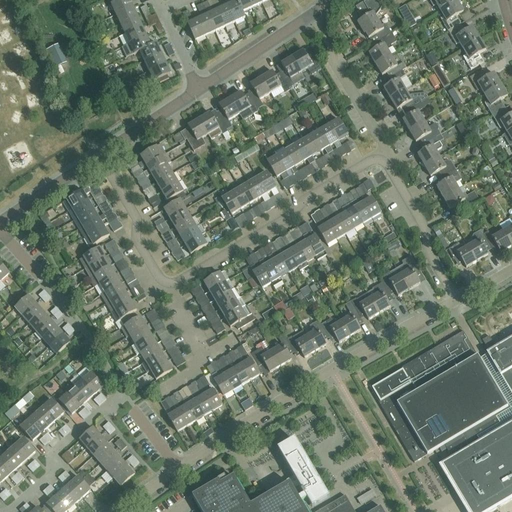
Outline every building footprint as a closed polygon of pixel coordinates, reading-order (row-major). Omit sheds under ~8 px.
[(121,0),(110,5),(115,16),(132,8),(128,0),(121,0)] [(242,13),(252,8),(247,0),(235,0),(236,1),(242,13)] [(247,0),(252,8),(261,4),(259,0),(247,0)] [(381,9),(375,0),(368,0),(363,3),(356,8),(355,8),(361,20),(358,22),(365,35),(365,34),(368,39),(375,35),(378,41),(387,36),(391,34),(385,24),(381,26),(376,16),(381,9)] [(428,0),(433,7),(436,5),(440,12),(457,2),(455,0),(428,0)] [(226,6),(234,23),(244,18),(242,13),(236,1),(226,6)] [(201,4),(204,10),(209,7),(207,2),(201,4)] [(457,2),(440,12),(444,17),(440,19),(448,32),(461,25),(456,17),(463,13),(457,2)] [(196,7),(198,13),(204,10),(201,4),(196,7)] [(216,10),(224,28),(234,23),(226,6),(216,10)] [(132,8),(115,16),(120,25),(137,17),(132,8)] [(206,15),(214,32),(224,28),(216,10),(206,15)] [(181,14),(184,19),(190,17),(187,11),(181,14)] [(148,12),(142,14),(145,20),(150,17),(148,12)] [(197,20),(205,37),(214,32),(206,15),(197,20)] [(137,17),(120,25),(124,35),(141,27),(137,17)] [(186,24),(194,42),(205,37),(197,20),(186,24)] [(159,24),(154,26),(156,32),(162,29),(159,24)] [(461,25),(448,32),(455,45),(459,43),(463,49),(479,40),(472,28),(465,33),(461,25)] [(146,37),(141,27),(124,35),(119,38),(124,47),(146,37)] [(156,32),(159,37),(164,34),(162,29),(156,32)] [(387,36),(378,41),(375,44),(378,49),(369,54),(375,65),(390,56),(385,46),(395,40),(391,34),(387,36)] [(124,47),(121,48),(126,58),(134,55),(139,52),(151,47),(150,46),(146,37),(124,47)] [(479,40),(463,49),(467,56),(463,57),(471,71),(483,63),(479,55),(485,51),(479,40)] [(139,52),(144,62),(161,54),(156,44),(150,46),(151,47),(139,52)] [(163,47),(166,52),(172,49),(169,44),(163,47)] [(57,47),(48,51),(56,67),(65,63),(57,47)] [(166,52),(168,57),(174,55),(172,49),(166,52)] [(303,52),(292,58),(301,73),(308,69),(312,75),(321,70),(314,57),(308,60),(303,52)] [(161,54),(144,62),(148,72),(165,64),(161,54)] [(390,56),(375,65),(382,76),(391,71),(393,75),(401,70),(402,71),(406,68),(403,63),(397,67),(390,56)] [(301,73),(292,58),(281,64),(287,74),(281,77),(282,78),(283,78),(289,89),(305,80),(301,73)] [(165,64),(148,72),(153,82),(158,80),(160,84),(169,80),(167,75),(170,74),(165,64)] [(173,66),(175,72),(178,70),(181,69),(178,64),(173,66)] [(384,89),(390,99),(405,90),(399,80),(405,76),(402,71),(401,70),(393,75),(394,76),(389,79),(392,84),(384,89)] [(482,71),(470,78),(477,91),(480,89),(484,95),(501,85),(494,74),(487,79),(482,71)] [(261,79),(270,94),(281,87),(284,94),(290,91),(289,89),(283,78),(282,78),(277,81),(272,72),(261,79)] [(256,94),(250,97),(251,99),(258,110),(263,107),(259,100),(270,94),(261,79),(250,85),(256,94)] [(501,85),(484,95),(488,102),(485,104),(492,116),(504,108),(500,101),(507,97),(501,85)] [(405,90),(390,99),(396,111),(406,105),(408,109),(420,102),(421,103),(428,99),(425,94),(411,94),(408,96),(405,90)] [(241,93),(230,99),(239,114),(239,115),(243,121),(259,111),(258,110),(251,99),(246,102),(241,93)] [(220,120),(227,130),(232,127),(228,121),(239,115),(239,114),(230,99),(219,106),(224,115),(220,118),(221,119),(220,120)] [(403,121),(409,131),(424,122),(418,112),(424,109),(421,103),(420,102),(408,109),(412,115),(403,121)] [(503,128),(506,132),(511,128),(511,115),(509,117),(504,108),(492,116),(500,129),(503,128)] [(210,114),(199,120),(208,135),(219,129),(222,135),(228,132),(226,130),(227,130),(220,120),(215,123),(210,114)] [(297,115),(290,118),(292,123),(299,120),(297,115)] [(188,139),(195,151),(201,148),(197,142),(208,135),(199,120),(188,127),(193,136),(188,139)] [(338,120),(329,126),(338,142),(348,136),(338,120)] [(424,122),(409,131),(415,143),(425,137),(428,142),(436,137),(436,138),(441,135),(435,124),(428,128),(424,122)] [(320,131),(329,147),(330,147),(338,142),(329,126),(320,131)] [(318,127),(309,132),(312,136),(311,136),(321,152),(326,149),(328,154),(332,152),(330,147),(329,147),(320,131),(318,127)] [(225,143),(230,140),(227,134),(221,137),(225,143)] [(255,140),(257,145),(265,141),(263,136),(255,140)] [(311,136),(302,141),(312,158),(312,157),(321,152),(311,136)] [(441,147),(436,138),(436,137),(428,142),(423,145),(424,147),(421,149),(423,152),(417,155),(421,162),(419,164),(423,167),(424,166),(424,167),(439,157),(436,152),(441,149),(441,147)] [(302,141),(294,146),(303,163),(308,160),(311,164),(315,162),(312,157),(312,158),(302,141)] [(346,144),(351,152),(355,149),(350,141),(346,144)] [(165,155),(160,146),(140,157),(143,162),(138,165),(139,165),(141,169),(146,166),(146,167),(165,155)] [(294,146),(285,152),(295,168),(303,163),(294,146)] [(337,149),(342,157),(346,155),(341,146),(337,149)] [(233,159),(236,165),(260,154),(257,148),(233,159)] [(290,170),(293,175),(297,173),(294,168),(295,168),(285,152),(283,148),(274,153),(276,157),(286,173),(290,170)] [(332,152),(328,154),(333,162),(337,160),(332,152)] [(171,164),(165,155),(146,167),(148,171),(144,174),(146,178),(151,175),(167,165),(167,166),(171,164)] [(276,157),(267,162),(276,178),(281,175),(284,180),(288,178),(285,173),(286,173),(276,157)] [(319,159),(324,167),(328,165),(324,157),(319,159)] [(424,167),(430,177),(435,175),(439,172),(442,177),(455,170),(451,162),(446,161),(443,163),(439,157),(424,167)] [(315,162),(311,164),(316,173),(320,170),(315,162)] [(130,170),(133,174),(141,169),(139,165),(138,165),(130,170)] [(172,174),(167,166),(167,165),(151,175),(156,184),(172,174)] [(302,170),(307,178),(311,176),(306,167),(302,170)] [(455,170),(442,177),(445,183),(437,187),(443,198),(458,189),(455,183),(461,180),(455,170)] [(257,178),(267,194),(276,189),(266,173),(257,178)] [(297,173),(293,175),(298,183),(302,181),(297,173)] [(136,179),(138,183),(146,178),(144,174),(136,179)] [(178,184),(172,174),(156,184),(162,193),(178,184)] [(257,178),(248,183),(258,199),(267,194),(257,178)] [(284,180),(289,188),(293,186),(288,178),(284,180)] [(363,184),(368,192),(374,188),(369,180),(368,181),(363,184)] [(96,183),(87,188),(90,193),(98,188),(96,183)] [(141,188),(143,192),(151,187),(149,183),(141,188)] [(248,183),(240,189),(249,204),(258,199),(248,183)] [(183,192),(178,184),(162,193),(167,202),(183,192)] [(83,191),(63,203),(69,212),(88,201),(85,196),(90,193),(87,188),(82,191),(83,191)] [(355,190),(360,199),(363,197),(358,188),(355,190)] [(231,194),(241,210),(249,204),(240,189),(231,194)] [(458,189),(443,198),(449,209),(459,204),(461,209),(478,200),(474,192),(467,196),(465,193),(461,195),(458,189)] [(146,196),(149,200),(157,195),(154,191),(146,196)] [(93,198),(95,202),(104,197),(101,193),(93,198)] [(350,193),(346,196),(347,198),(351,204),(355,202),(350,193)] [(222,199),(231,215),(241,210),(231,194),(222,199)] [(274,197),(279,205),(283,202),(278,194),(274,197)] [(341,198),(337,201),(342,209),(346,207),(342,201),(341,198)] [(347,198),(342,201),(346,207),(342,209),(345,214),(344,214),(354,230),(362,225),(350,204),(351,204),(347,198)] [(371,198),(362,204),(371,220),(381,214),(371,198)] [(266,202),(270,210),(274,207),(270,199),(266,202)] [(159,200),(151,205),(154,209),(162,204),(159,200)] [(69,212),(74,221),(93,210),(88,201),(69,212)] [(164,211),(169,220),(186,210),(180,201),(164,211)] [(350,204),(362,225),(371,220),(362,204),(359,205),(356,201),(355,202),(351,204),(350,204)] [(106,202),(98,207),(100,211),(109,206),(106,202)] [(328,206),(333,214),(337,212),(332,204),(328,206)] [(257,207),(262,215),(266,213),(261,205),(257,207)] [(320,211),(324,219),(328,217),(324,209),(320,211)] [(93,210),(74,221),(79,230),(98,218),(93,210)] [(186,210),(169,220),(175,229),(191,219),(186,210)] [(248,212),(253,220),(257,218),(252,210),(248,212)] [(111,211),(103,215),(106,220),(114,215),(111,211)] [(311,216),(312,219),(315,225),(319,222),(315,214),(311,216)] [(344,214),(335,219),(345,235),(354,230),(344,214)] [(98,218),(79,230),(84,239),(104,227),(101,222),(106,220),(103,215),(99,218),(98,218)] [(239,217),(244,225),(248,223),(243,215),(239,217)] [(191,219),(175,229),(180,237),(196,227),(199,225),(194,217),(191,219)] [(511,226),(502,232),(511,247),(511,246),(511,217),(509,219),(511,224),(511,226)] [(155,223),(157,227),(165,222),(162,219),(155,223)] [(327,224),(336,240),(345,235),(335,219),(327,224)] [(108,224),(111,229),(119,224),(117,220),(108,224)] [(318,230),(327,246),(336,240),(327,224),(318,230)] [(196,227),(180,237),(185,247),(201,237),(201,236),(205,233),(200,225),(196,228),(196,227)] [(302,226),(298,229),(303,237),(307,235),(302,226)] [(104,227),(84,239),(92,251),(97,248),(95,244),(109,236),(104,227)] [(160,232),(162,236),(170,231),(168,227),(160,232)] [(289,234),(294,242),(298,240),(293,231),(289,234)] [(468,246),(478,261),(488,256),(485,250),(490,247),(483,235),(480,231),(473,235),(471,240),(473,243),(468,246)] [(483,235),(490,247),(495,244),(501,253),(511,247),(502,232),(492,238),(488,232),(483,235)] [(309,239),(307,235),(303,237),(306,241),(305,242),(315,258),(317,261),(326,256),(315,236),(309,239)] [(165,241),(167,245),(175,240),(173,236),(165,241)] [(280,239),(285,247),(289,245),(284,236),(280,239)] [(201,237),(185,247),(190,255),(207,245),(201,237)] [(105,246),(107,250),(115,246),(113,241),(105,246)] [(272,244),(277,252),(281,250),(276,242),(272,244)] [(297,247),(306,263),(315,258),(305,242),(297,247)] [(465,268),(478,261),(468,246),(461,250),(458,244),(453,246),(453,247),(448,250),(455,262),(460,259),(465,268)] [(170,250),(172,253),(180,248),(178,245),(170,250)] [(267,247),(263,249),(268,257),(272,255),(267,247)] [(297,247),(288,252),(298,268),(297,268),(299,272),(308,266),(306,263),(297,247)] [(105,258),(99,249),(80,260),(86,270),(105,258)] [(110,255),(112,259),(120,254),(118,251),(110,255)] [(258,252),(254,254),(259,263),(263,260),(258,252)] [(288,252),(279,257),(289,273),(297,268),(298,268),(288,252)] [(176,259),(177,262),(185,258),(183,254),(175,258),(176,259)] [(274,260),(272,255),(268,257),(271,262),(280,278),(289,273),(279,257),(274,260)] [(245,260),(250,268),(254,266),(249,257),(245,260)] [(420,272),(411,257),(402,262),(405,272),(400,275),(409,290),(420,284),(414,275),(420,272)] [(86,270),(91,278),(94,276),(110,267),(105,258),(86,270)] [(115,264),(117,268),(125,263),(123,259),(115,264)] [(262,267),(271,284),(280,278),(271,262),(266,265),(263,260),(259,263),(262,267)] [(359,267),(361,272),(371,268),(368,263),(359,267)] [(0,264),(0,280),(1,282),(9,275),(0,264)] [(252,273),(262,289),(271,284),(262,267),(257,270),(254,266),(250,268),(252,273)] [(115,276),(110,267),(94,276),(100,285),(115,276)] [(120,273),(122,277),(131,272),(128,268),(120,273)] [(204,283),(209,293),(225,283),(229,281),(224,272),(220,274),(204,283)] [(383,282),(388,291),(392,288),(398,297),(409,290),(400,275),(389,282),(385,275),(385,276),(384,273),(378,276),(380,278),(382,283),(383,282)] [(100,285),(105,294),(121,284),(115,276),(100,285)] [(125,282),(127,285),(136,281),(133,277),(125,282)] [(370,299),(379,314),(390,307),(385,298),(390,295),(387,291),(388,291),(383,282),(382,283),(380,281),(375,284),(377,286),(373,289),(376,295),(370,299)] [(230,292),(225,283),(209,293),(214,302),(231,292),(230,292)] [(126,293),(121,284),(105,294),(101,296),(106,305),(126,293)] [(130,290),(133,294),(141,289),(139,285),(130,290)] [(231,292),(214,302),(219,310),(236,301),(236,300),(239,298),(234,289),(230,292),(231,292)] [(39,296),(42,299),(47,294),(44,291),(39,296)] [(194,296),(196,300),(204,295),(202,291),(194,296)] [(368,320),(379,314),(370,299),(366,292),(356,299),(350,302),(357,314),(358,314),(363,311),(368,320)] [(131,302),(126,293),(106,305),(112,313),(131,302)] [(253,293),(241,298),(243,303),(255,298),(253,293)] [(47,294),(42,299),(45,303),(51,298),(47,294)] [(144,294),(135,299),(137,303),(146,298),(144,294)] [(29,297),(15,309),(22,317),(36,305),(29,297)] [(199,305),(201,309),(209,304),(207,300),(199,305)] [(241,310),(236,301),(219,310),(225,319),(241,310)] [(131,302),(112,313),(117,323),(121,320),(123,325),(136,318),(133,312),(136,311),(131,302)] [(357,314),(350,302),(345,305),(350,313),(345,315),(347,318),(340,322),(349,338),(361,331),(355,322),(360,319),(358,314),(357,314)] [(36,305),(22,317),(29,325),(43,312),(36,305)] [(50,313),(53,316),(59,311),(56,308),(50,313)] [(241,310),(225,319),(230,328),(235,325),(238,330),(253,321),(245,308),(241,310)] [(204,314),(207,318),(215,313),(212,309),(204,314)] [(156,315),(154,310),(145,315),(148,320),(156,315)] [(59,311),(53,316),(57,320),(62,315),(59,311)] [(43,312),(29,325),(35,332),(49,320),(43,312)] [(209,322),(212,326),(220,321),(218,317),(209,322)] [(143,322),(140,318),(121,329),(126,338),(130,336),(146,327),(143,322)] [(159,319),(150,324),(153,328),(161,323),(159,319)] [(338,344),(349,338),(340,322),(335,325),(331,319),(321,325),(320,325),(325,334),(326,334),(328,338),(333,335),(338,344)] [(49,320),(35,332),(42,340),(56,328),(49,320)] [(306,337),(315,352),(326,346),(321,336),(325,334),(320,325),(321,325),(318,321),(309,326),(311,333),(306,337)] [(62,329),(66,333),(71,328),(68,324),(62,329)] [(223,326),(215,331),(217,335),(225,330),(223,326)] [(151,336),(146,327),(130,336),(135,345),(151,336)] [(56,328),(42,340),(49,348),(63,335),(56,328)] [(71,328),(66,333),(69,336),(75,332),(71,328)] [(156,333),(158,337),(166,332),(164,328),(156,333)] [(304,359),(315,352),(306,337),(303,332),(292,338),(292,337),(286,340),(291,348),(293,353),(298,349),(304,359)] [(487,354),(479,359),(463,332),(406,366),(407,368),(397,374),(397,373),(395,374),(395,375),(389,378),(389,377),(387,379),(387,380),(382,383),(381,382),(379,384),(373,388),(382,404),(380,406),(414,463),(444,445),(449,454),(467,443),(470,448),(442,465),(469,511),(488,511),(511,498),(511,339),(487,354)] [(49,348),(56,356),(70,343),(63,335),(49,348)] [(156,344),(151,336),(135,345),(132,347),(137,356),(140,354),(156,344)] [(271,352),(280,367),(291,360),(286,351),(291,348),(286,340),(284,336),(278,339),(282,345),(271,352)] [(161,342),(163,346),(172,341),(169,337),(161,342)] [(489,337),(482,341),(486,348),(493,343),(489,337)] [(140,354),(145,363),(161,353),(156,344),(140,354)] [(174,346),(166,351),(168,355),(177,350),(174,346)] [(262,348),(251,355),(259,367),(264,364),(269,373),(280,367),(271,352),(266,355),(262,348)] [(233,352),(238,361),(242,358),(237,350),(233,352)] [(145,363),(142,365),(147,373),(151,371),(167,362),(161,353),(145,363)] [(180,354),(171,359),(174,364),(182,359),(180,354)] [(231,370),(232,370),(236,368),(234,363),(233,363),(228,355),(224,357),(229,366),(231,370)] [(240,365),(250,382),(260,376),(250,359),(240,365)] [(216,363),(221,371),(224,369),(219,360),(216,363)] [(167,362),(151,371),(156,380),(172,371),(167,362)] [(207,368),(212,376),(216,374),(215,373),(211,365),(207,368)] [(232,370),(242,387),(250,382),(240,365),(236,368),(232,370)] [(223,375),(233,392),(242,387),(232,370),(231,370),(223,375)] [(214,381),(224,398),(233,392),(223,375),(219,378),(216,373),(215,373),(216,374),(212,376),(214,381)] [(82,381),(95,395),(103,387),(90,374),(82,381)] [(196,383),(201,391),(205,389),(200,380),(196,383)] [(75,388),(87,401),(95,395),(82,381),(75,388)] [(187,388),(192,396),(196,394),(191,385),(187,388)] [(67,394),(79,408),(87,401),(75,388),(67,394)] [(203,395),(213,412),(222,406),(212,390),(203,395)] [(178,393),(186,406),(190,403),(187,398),(186,399),(182,391),(178,393)] [(26,406),(33,400),(29,394),(21,401),(26,406)] [(59,401),(71,415),(79,408),(67,394),(59,401)] [(101,394),(97,397),(102,403),(106,400),(101,394)] [(194,401),(204,417),(213,412),(203,395),(194,401)] [(169,398),(174,407),(178,404),(173,396),(169,398)] [(97,397),(93,401),(98,406),(102,403),(97,397)] [(51,400),(43,407),(55,421),(64,414),(51,400)] [(160,404),(165,412),(169,409),(164,401),(160,404)] [(185,406),(195,422),(204,417),(194,401),(190,403),(186,406),(185,406)] [(176,411),(186,428),(195,422),(185,406),(176,411)] [(36,414),(48,428),(55,421),(43,407),(36,414)] [(82,411),(87,416),(90,413),(86,408),(82,411)] [(78,414),(83,420),(87,416),(82,411),(78,414)] [(176,411),(168,417),(177,432),(177,433),(186,428),(176,411)] [(36,414),(28,421),(40,435),(43,438),(46,434),(44,432),(48,428),(36,414)] [(20,428),(32,442),(40,435),(28,421),(20,428)] [(103,428),(106,431),(112,426),(108,423),(103,428)] [(62,429),(67,434),(71,431),(66,425),(62,429)] [(112,426),(106,431),(109,435),(115,430),(112,426)] [(67,434),(62,429),(58,432),(63,437),(67,434)] [(79,441),(86,449),(100,437),(93,429),(79,441)] [(43,438),(48,443),(51,440),(46,434),(43,438)] [(86,449),(93,457),(107,444),(100,437),(86,449)] [(39,441),(44,446),(48,443),(43,438),(39,441)] [(23,439),(15,446),(27,460),(35,452),(23,439)] [(115,444),(118,448),(123,443),(120,440),(115,444)] [(123,443),(118,448),(121,452),(127,447),(123,443)] [(93,457),(100,464),(114,452),(107,444),(93,457)] [(250,506),(233,477),(227,481),(224,476),(217,481),(218,482),(194,496),(192,497),(193,499),(200,511),(383,511),(380,507),(371,511),(354,511),(345,496),(317,511),(306,511),(301,503),(307,500),(312,508),(329,498),(297,444),(280,454),(297,483),(291,486),(289,483),(269,495),(250,506)] [(7,453),(20,466),(27,460),(15,446),(7,453)] [(100,464),(107,472),(121,459),(114,452),(100,464)] [(7,453),(0,459),(12,473),(20,466),(7,453)] [(127,461),(130,465),(136,460),(132,456),(127,461)] [(0,475),(4,480),(12,473),(0,459),(0,475)] [(107,472),(113,479),(127,467),(121,459),(107,472)] [(34,460),(31,464),(36,469),(39,466),(34,460)] [(136,460),(130,465),(133,468),(139,463),(136,460)] [(32,473),(36,469),(31,464),(27,467),(32,473)] [(113,479),(120,487),(134,475),(127,467),(113,479)] [(62,475),(67,481),(70,477),(65,472),(62,475)] [(14,476),(19,482),(23,478),(18,473),(14,476)] [(58,478),(63,484),(67,481),(62,475),(58,478)] [(16,485),(19,482),(14,476),(11,479),(16,485)] [(78,477),(70,485),(82,498),(90,491),(78,477)] [(70,485),(62,491),(75,505),(82,498),(70,485)] [(50,486),(46,489),(51,494),(55,491),(50,486)] [(2,493),(7,498),(11,495),(6,489),(2,493)] [(51,494),(46,489),(43,492),(48,498),(51,494)] [(62,491),(55,498),(67,511),(75,505),(62,491)] [(66,511),(67,511),(55,498),(47,505),(40,511),(41,511),(66,511)]
